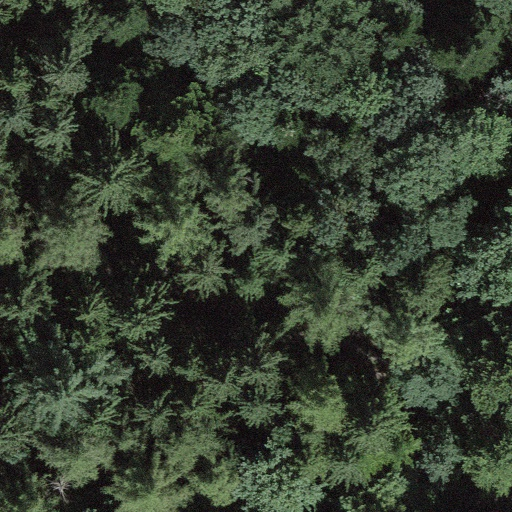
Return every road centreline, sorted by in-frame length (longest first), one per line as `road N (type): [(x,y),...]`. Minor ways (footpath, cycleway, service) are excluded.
road 1 (track): [(511,442),(237,313),(0,250)]
road 2 (track): [(511,498),(300,496),(190,511)]
